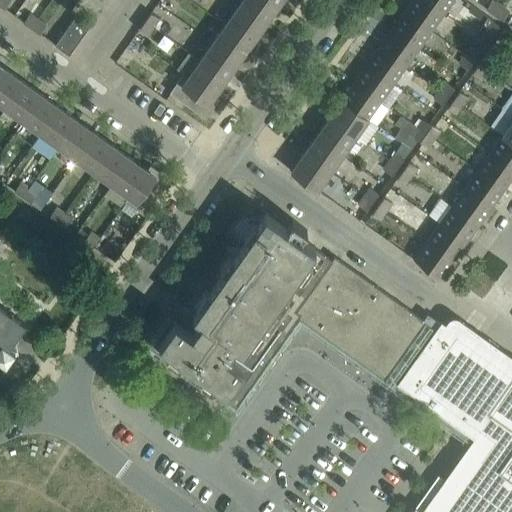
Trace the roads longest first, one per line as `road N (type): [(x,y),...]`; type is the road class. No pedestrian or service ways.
road 1 (unclassified): [(511,339),(457,301),(421,297),(226,161)]
road 2 (residential): [(63,414),(71,377),(213,179)]
road 3 (residential): [(226,161),(342,0)]
road 4 (unclassified): [(213,179),(72,78)]
road 5 (residential): [(184,511),(87,446),(63,414)]
